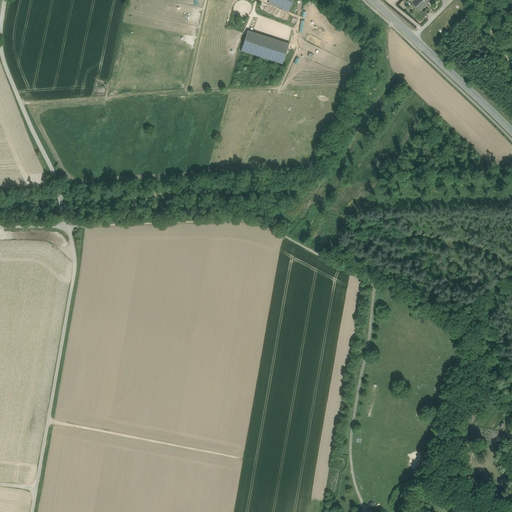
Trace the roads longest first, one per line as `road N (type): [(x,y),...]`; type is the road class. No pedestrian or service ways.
road 1 (track): [(67,226),(244,222),(373,285)]
road 2 (unclassified): [(67,226),(74,278),(32,511)]
road 3 (unknown): [(246,188),(351,210),(511,201)]
road 4 (unclassified): [(4,0),(6,68),(67,226)]
road 5 (track): [(373,285),(351,427),(363,511)]
road 6 (track): [(48,420),(242,461)]
road 7 (secondary): [(372,0),(511,134)]
road 8 (track): [(505,411),(463,337),(373,285)]
road 9 (track): [(466,351),(450,378),(411,511)]
